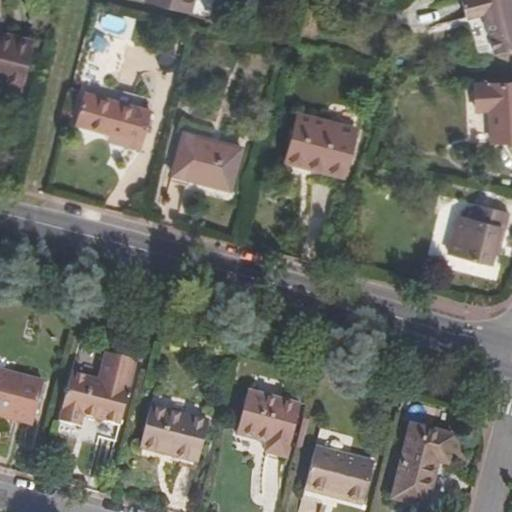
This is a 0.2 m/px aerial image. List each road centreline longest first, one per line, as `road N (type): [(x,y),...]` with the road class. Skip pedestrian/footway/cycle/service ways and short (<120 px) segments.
road 1 (residential): [(511,355),(0,212)]
road 2 (residential): [(511,390),(483,511)]
